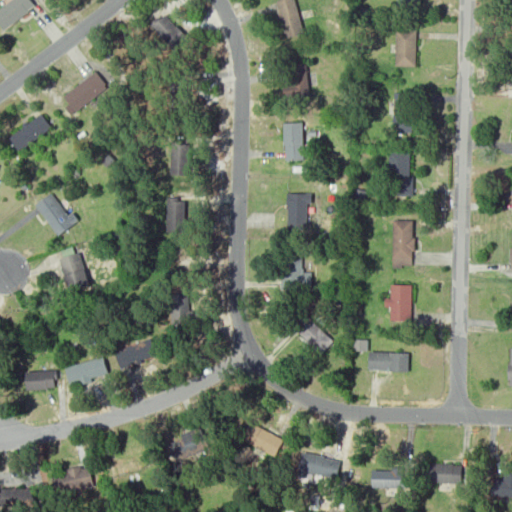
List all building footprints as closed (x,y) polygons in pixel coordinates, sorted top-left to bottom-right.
[(6,28),(0,18),(0,12),(18,0),(32,0),(37,7),(6,28)] [(291,36),(276,1),(278,0),(298,0),(310,27),(291,36)] [(396,65),(396,28),(417,28),(417,65),(396,65)] [(285,87),(310,85),(308,62),(284,63),(285,87)] [(78,106),(69,93),(99,72),(108,85),(78,106)] [(392,129),(391,92),(412,91),(413,128),(392,129)] [(22,144),(13,131),(43,110),(52,123),(22,144)] [(284,156),(284,119),(305,119),(305,156),(284,156)] [(187,172),(173,172),(172,143),(186,143),(187,172)] [(414,193),(391,194),(392,149),(415,150),(414,193)] [(35,202),(59,232),(76,219),(52,188),(35,202)] [(285,227),(284,190),(305,190),(306,227),(285,227)] [(182,231),(168,231),(168,202),(182,201),(182,231)] [(414,262),(392,262),(392,218),(415,218),(414,262)] [(63,248),(73,285),(94,280),(84,243),(63,248)] [(290,291),(289,254),(310,253),(311,290),(290,291)] [(411,284),(409,320),(388,319),(390,282),(411,284)] [(173,293),(173,329),(191,329),(192,293),(173,293)] [(310,310),(335,338),(319,352),(295,324),(310,310)] [(120,345),(154,331),(162,351),(128,365),(120,345)] [(68,355),(104,346),(109,367),(73,376),(68,355)] [(371,348),(408,350),(407,371),(370,369),(371,348)] [(23,370),(59,364),(63,384),(26,391),(23,370)] [(180,436),(214,423),(222,442),(187,456),(180,436)] [(279,455),(259,444),(269,425),(289,435),(279,455)] [(306,446),(342,456),(337,476),(301,467),(306,446)] [(424,460),(461,462),(460,483),(423,481),(424,460)] [(57,472),(93,463),(98,484),(62,492),(57,472)] [(401,484),(370,482),(371,469),(402,471),(401,484)] [(511,485),(490,484),(491,471),(511,472),(511,485)] [(42,495),(1,494),(1,479),(43,480),(42,495)] [(0,505),(36,505),(35,486),(0,487),(0,505)]
